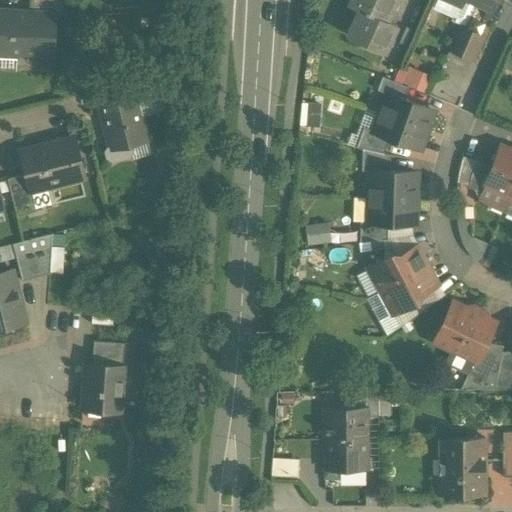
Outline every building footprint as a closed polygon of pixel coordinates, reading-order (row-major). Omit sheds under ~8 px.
[(65,0),(28,0),(28,13),(53,14),(53,15),(65,16),(65,0)] [(352,0),(350,5),(360,10),(348,36),(384,52),(396,25),(386,21),(395,0),(352,0)] [(448,0),(458,4),(461,5),(462,0),(465,0),(475,4),(464,29),(461,35),(481,43),(488,27),(484,25),(495,0),(448,0)] [(465,0),(462,0),(461,5),(458,4),(450,20),(460,24),(459,27),(464,29),(475,4),(465,0)] [(28,13),(0,11),(0,53),(26,55),(25,69),(50,70),(53,15),(53,14),(28,13)] [(481,43),(461,35),(464,29),(459,27),(449,50),(473,60),(481,43)] [(26,55),(0,53),(0,67),(25,69),(26,55)] [(401,85),(408,88),(422,93),(428,76),(408,68),(401,85)] [(159,75),(131,82),(134,93),(135,93),(137,100),(158,95),(159,75)] [(401,85),(382,77),(377,91),(386,94),(386,93),(404,99),(408,88),(401,85)] [(134,93),(98,103),(110,151),(147,141),(137,100),(135,93),(134,93)] [(404,99),(386,93),(386,94),(379,113),(428,131),(435,112),(423,106),(404,99)] [(428,131),(379,113),(372,131),(372,132),(390,139),(408,146),(421,149),(428,131)] [(390,139),(372,132),(372,131),(363,128),(356,148),(363,149),(384,154),(390,139)] [(73,138),(20,151),(26,174),(30,191),(31,192),(83,178),(73,138)] [(511,187),(511,149),(500,144),(491,166),(483,185),(486,186),(509,195),(511,187)] [(384,154),(363,149),(362,171),(369,172),(369,171),(390,171),(390,155),(384,154)] [(491,166),(477,160),(470,176),(469,187),(483,193),(486,186),(483,185),(491,166)] [(390,171),(369,171),(369,172),(369,197),(417,198),(417,173),(410,172),(390,171)] [(26,174),(6,179),(16,216),(36,211),(31,192),(30,191),(26,174)] [(417,198),(369,197),(368,222),(368,223),(388,223),(409,224),(416,223),(417,198)] [(388,223),(368,223),(368,222),(360,222),(360,243),(383,240),(388,239),(388,223)] [(305,227),(308,245),(326,242),(323,223),(305,227)] [(388,223),(388,239),(412,236),(409,224),(388,223)] [(52,234),(12,244),(15,256),(51,247),(52,234)] [(383,240),(385,252),(400,256),(417,247),(412,236),(388,239),(383,240)] [(468,256),(490,262),(495,244),(472,238),(468,256)] [(51,247),(15,256),(21,280),(49,273),(51,247)] [(400,256),(385,252),(382,260),(368,268),(380,290),(427,265),(417,247),(400,256)] [(427,265),(380,290),(393,313),(407,306),(415,308),(420,293),(437,283),(427,265)] [(0,324),(23,318),(11,270),(0,272),(0,324)] [(393,313),(380,290),(366,298),(385,335),(443,294),(437,283),(420,293),(415,308),(407,306),(393,313)] [(469,308),(454,301),(434,342),(451,350),(456,349),(474,357),(473,361),(474,362),(485,341),(495,321),(486,317),(483,308),(477,305),(469,308)] [(114,313),(92,312),(91,324),(113,325),(114,313)] [(91,364),(123,366),(124,342),(93,340),(91,364)] [(485,341),(474,362),(473,361),(467,374),(460,388),(460,389),(494,389),(501,352),(503,345),(491,344),(485,341)] [(474,357),(456,349),(451,350),(444,363),(467,374),(473,361),(474,357)] [(511,351),(501,352),(494,389),(511,388),(511,351)] [(91,364),(85,364),(82,409),(120,411),(123,366),(91,364)] [(378,417),(378,390),(355,391),(355,402),(365,402),(366,408),(366,417),(378,417)] [(324,440),(366,440),(366,417),(366,408),(324,408),(324,440)] [(485,438),(447,438),(447,476),(438,476),(438,495),(484,495),(485,438)] [(438,476),(447,476),(447,438),(439,438),(438,476)] [(366,440),(324,440),(324,470),(366,470),(366,440)] [(511,441),(502,441),(502,477),(511,476),(511,441)] [(298,475),(299,457),(273,456),(273,474),(298,475)]
